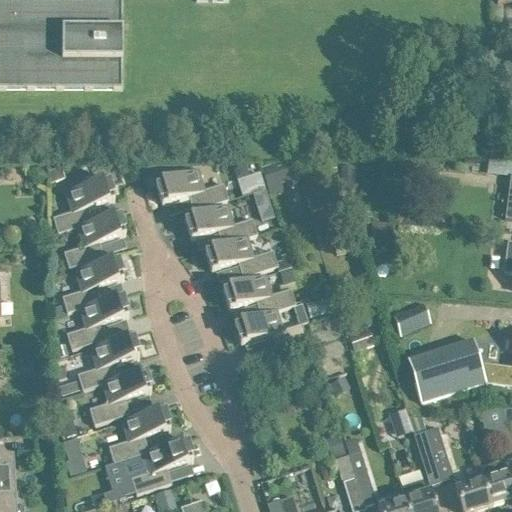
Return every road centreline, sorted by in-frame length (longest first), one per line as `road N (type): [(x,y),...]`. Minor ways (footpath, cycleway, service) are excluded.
road 1 (residential): [(232,452),(193,412),(171,363),(155,309),(157,257)]
road 2 (residential): [(157,257),(191,295),(214,346),(230,399),(232,452)]
